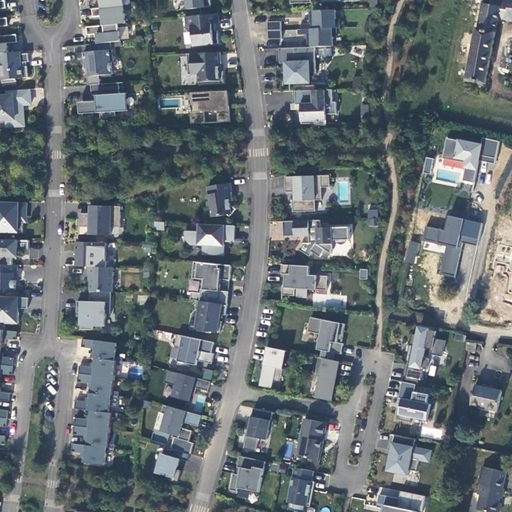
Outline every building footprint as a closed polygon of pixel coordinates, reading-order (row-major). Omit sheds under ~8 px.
[(94,0),(101,0),(102,9),(124,7),(125,7),(124,0),(92,0),(94,0)] [(177,0),(177,2),(187,1),(188,10),(212,8),(211,0),(177,0)] [(501,0),(492,0),(492,5),(484,4),(480,28),(477,27),(475,38),(464,36),(462,48),(473,50),(467,80),(486,84),(497,30),(499,19),(501,7),(501,0)] [(103,17),(104,26),(119,25),(127,24),(126,14),(125,14),(124,7),(102,9),(93,10),(94,18),(103,17)] [(509,8),(501,7),(499,19),(508,20),(509,8)] [(337,11),(310,11),(311,24),(302,25),(303,30),(299,30),(299,35),(308,35),(308,48),(316,48),(334,47),(334,38),(338,38),(337,29),(341,29),(340,20),(337,20),(337,11)] [(193,30),(195,47),(220,44),(219,32),(216,32),(215,25),(218,24),(219,24),(218,15),(187,18),(188,31),(193,30)] [(0,37),(1,37),(0,29),(0,27),(9,26),(8,19),(0,19),(0,37)] [(282,22),(268,22),(269,40),(283,40),(282,22)] [(112,43),(122,42),(121,32),(120,32),(119,25),(104,26),(88,28),(88,36),(98,35),(99,44),(103,44),(112,43)] [(0,54),(9,54),(8,44),(18,43),(17,35),(1,37),(0,37),(0,54)] [(99,44),(87,46),(88,53),(113,51),(113,48),(104,49),(103,44),(99,44)] [(308,48),(280,49),(281,64),(287,64),(287,69),(290,70),(291,84),(311,83),(311,74),(317,74),(316,48),(308,48)] [(113,51),(88,53),(84,54),(85,69),(87,68),(88,78),(113,75),(112,64),(114,61),(113,51)] [(29,78),(28,67),(26,67),(25,63),(28,63),(30,63),(29,54),(22,55),(22,52),(9,54),(0,54),(0,67),(2,67),(3,84),(17,83),(17,80),(29,78)] [(199,75),(200,85),(224,84),(224,72),(221,72),(220,65),(222,65),(222,53),(188,55),(189,75),(199,75)] [(120,83),(92,86),(93,97),(98,97),(98,102),(94,102),(94,101),(93,101),(87,101),(87,103),(83,103),(84,115),(101,114),(101,120),(108,119),(108,118),(117,117),(116,112),(128,111),(127,94),(121,94),(120,83)] [(13,128),(25,127),(24,112),(22,112),(21,106),(24,105),(32,105),(31,90),(8,92),(8,97),(0,97),(0,120),(7,120),(12,120),(13,128)] [(227,91),(193,93),(194,109),(191,109),(192,125),(206,124),(206,109),(218,108),(219,123),(232,123),(231,107),(228,107),(227,91)] [(334,103),(333,91),(296,92),(296,105),(302,105),(303,125),(315,125),(315,119),(325,118),(325,115),(338,115),(337,103),(334,103)] [(446,138),(442,157),(463,162),(462,168),(465,169),(463,180),(474,182),(479,160),(495,164),(499,142),(482,138),(481,144),(446,138)] [(426,158),(423,172),(432,173),(434,159),(426,158)] [(330,176),(286,177),(286,193),(299,192),(299,201),(293,201),(294,213),(317,212),(316,201),(323,201),(323,188),(331,188),(330,176)] [(212,207),(214,218),(228,216),(231,218),(237,210),(232,206),(231,202),(234,202),(232,193),(233,193),(232,184),(209,187),(210,196),(207,196),(209,207),(212,207)] [(28,204),(0,203),(0,232),(24,233),(24,223),(20,222),(20,218),(28,218),(28,204)] [(99,207),(91,206),(91,214),(99,214),(99,207)] [(121,228),(122,207),(99,207),(99,214),(91,214),(81,214),(80,227),(91,228),(90,235),(112,236),(112,228),(121,228)] [(378,210),(368,209),(367,225),(377,225),(378,210)] [(442,272),(456,276),(459,261),(462,242),(477,245),(482,223),(446,215),(443,230),(427,227),(425,240),(447,246),(442,272)] [(321,221),(283,222),(284,238),(309,236),(310,243),(303,244),(299,250),(311,257),(314,253),(323,258),(330,258),(334,250),(334,241),(338,241),(339,243),(340,245),(343,246),(346,245),(348,242),(348,240),(351,240),(350,228),(321,229),(321,221)] [(166,223),(156,223),(155,230),(165,231),(166,223)] [(205,246),(204,256),(225,257),(225,242),(236,243),(236,226),(200,225),(200,232),(187,232),(186,240),(191,245),(205,246)] [(0,265),(14,265),(14,258),(19,258),(19,241),(0,240),(0,265)] [(410,241),(406,261),(416,264),(420,244),(410,241)] [(108,243),(77,243),(77,267),(89,267),(97,268),(97,254),(107,255),(108,243)] [(511,301),(511,246),(499,243),(495,261),(508,264),(506,272),(511,273),(511,276),(508,292),(511,292),(511,299),(511,301)] [(232,266),(195,262),(193,279),(205,280),(204,290),(202,290),(201,294),(192,293),(191,300),(198,301),(228,306),(229,292),(220,292),(222,280),(231,281),(232,266)] [(0,289),(16,291),(17,280),(15,278),(15,274),(18,274),(18,266),(14,265),(0,265),(0,289)] [(311,267),(283,265),(282,275),(288,275),(287,285),(284,286),(283,296),(296,297),(296,289),(328,291),(329,277),(310,275),(311,267)] [(97,268),(89,267),(89,276),(91,276),(91,292),(112,293),(113,293),(114,268),(97,268)] [(112,293),(91,292),(91,302),(78,302),(78,313),(82,313),(81,330),(94,331),(94,327),(106,327),(107,315),(112,315),(112,293)] [(7,324),(20,324),(20,309),(29,310),(29,298),(0,297),(0,322),(7,322),(7,324)] [(222,315),(227,316),(228,306),(198,301),(197,309),(199,313),(198,321),(199,321),(198,332),(212,334),(212,332),(221,333),(223,322),(221,322),(222,315)] [(344,335),(347,327),(313,320),(312,325),(308,325),(304,343),(319,346),(318,349),(324,350),(322,359),(329,360),(333,361),(335,354),(343,356),(345,345),(344,344),(346,336),(344,335)] [(405,382),(404,382),(404,381),(403,381),(403,382),(417,385),(421,386),(424,370),(427,370),(427,373),(430,360),(424,359),(426,349),(431,350),(430,355),(443,357),(447,341),(436,339),(438,331),(437,331),(437,332),(430,331),(430,330),(420,328),(418,336),(413,335),(413,334),(410,346),(416,347),(414,356),(411,356),(405,382)] [(0,348),(2,348),(3,348),(4,339),(17,341),(18,333),(5,331),(0,330),(0,348)] [(215,343),(178,335),(176,347),(182,349),(178,365),(190,367),(191,361),(199,363),(199,361),(213,364),(215,354),(213,354),(215,343)] [(118,344),(97,341),(83,340),(83,348),(96,350),(95,359),(96,359),(124,362),(124,358),(116,357),(118,344)] [(0,365),(15,367),(15,359),(1,357),(2,348),(0,348),(0,365)] [(260,386),(270,388),(277,368),(284,370),(288,352),(268,348),(260,386)] [(322,375),(318,398),(333,401),(341,362),(333,361),(329,360),(322,359),(319,358),(316,374),(322,375)] [(124,362),(96,359),(95,368),(80,367),(80,375),(116,379),(117,365),(123,366),(124,362)] [(0,374),(14,376),(15,367),(0,365),(0,374)] [(203,369),(202,378),(211,379),(212,370),(203,369)] [(181,374),(174,397),(191,402),(193,394),(196,394),(198,389),(210,392),(212,383),(181,374)] [(92,394),(120,397),(120,393),(114,392),(116,379),(80,375),(79,383),(93,385),(92,394)] [(416,393),(417,385),(403,382),(398,405),(402,405),(399,421),(412,424),(413,418),(429,421),(432,405),(428,404),(430,396),(416,393)] [(503,391),(476,385),(471,405),(498,411),(503,391)] [(0,400),(11,402),(12,394),(0,392),(0,400)] [(120,397),(92,394),(91,394),(90,403),(77,401),(76,409),(92,411),(110,413),(112,400),(119,400),(120,397)] [(197,394),(193,410),(201,412),(205,396),(197,394)] [(184,423),(199,427),(202,416),(165,406),(162,414),(167,415),(162,432),(174,435),(173,438),(190,443),(193,432),(183,429),(184,423)] [(247,435),(244,450),(257,452),(260,439),(268,440),(270,431),(273,431),(274,422),(272,421),(274,413),(255,409),(253,417),(251,417),(248,430),(250,431),(249,436),(247,435)] [(0,418),(9,419),(10,411),(0,410),(0,418)] [(110,413),(92,411),(91,421),(76,419),(75,427),(111,431),(113,418),(119,418),(119,414),(110,413)] [(0,426),(8,428),(9,419),(0,418),(0,426)] [(306,419),(298,456),(310,459),(309,462),(320,464),(322,453),(321,453),(322,449),(323,450),(328,424),(306,419)] [(111,431),(75,427),(74,435),(89,437),(88,446),(115,449),(116,445),(110,445),(111,431)] [(416,440),(392,435),(389,451),(396,452),(395,457),(391,457),(388,472),(409,476),(410,471),(417,472),(420,461),(430,463),(432,451),(415,448),(416,440)] [(88,446),(73,444),(72,453),(86,454),(85,463),(106,466),(107,452),(115,453),(115,449),(88,446)] [(162,454),(157,474),(167,476),(166,480),(179,483),(182,471),(178,470),(181,459),(175,458),(177,451),(168,448),(166,455),(162,454)] [(260,493),(266,462),(240,457),(238,468),(240,468),(239,475),(234,474),(231,491),(238,492),(239,488),(260,493)] [(505,473),(482,467),(478,484),(479,484),(477,494),(479,495),(476,510),(485,511),(497,511),(499,506),(497,504),(499,499),(500,499),(502,489),(501,489),(505,473)] [(294,504),(293,509),(304,511),(305,507),(311,508),(314,491),(311,490),(313,482),(315,472),(296,468),(292,489),(293,489),(292,492),(291,492),(289,503),(294,504)] [(423,511),(427,497),(402,492),(400,499),(380,496),(377,508),(384,509),(383,511),(423,511)]
